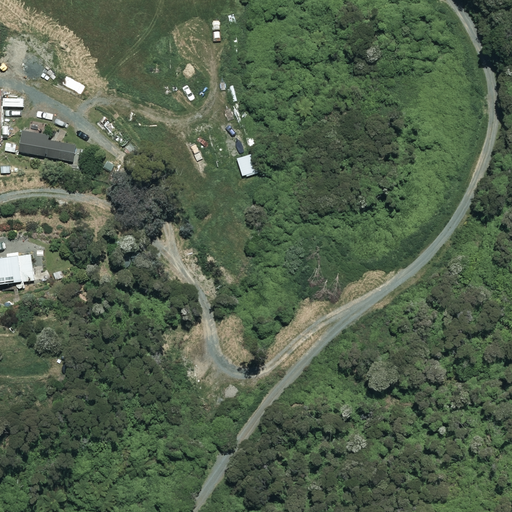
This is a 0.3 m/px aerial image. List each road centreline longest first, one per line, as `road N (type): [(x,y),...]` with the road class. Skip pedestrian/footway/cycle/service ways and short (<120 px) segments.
road 1 (track): [(452,0),(478,42),(495,121),(460,214),(304,362),(191,511)]
road 2 (track): [(370,300),(311,328),(267,366),(236,371),(216,356),(189,279),(146,224),(91,199),(26,192),(0,198)]
